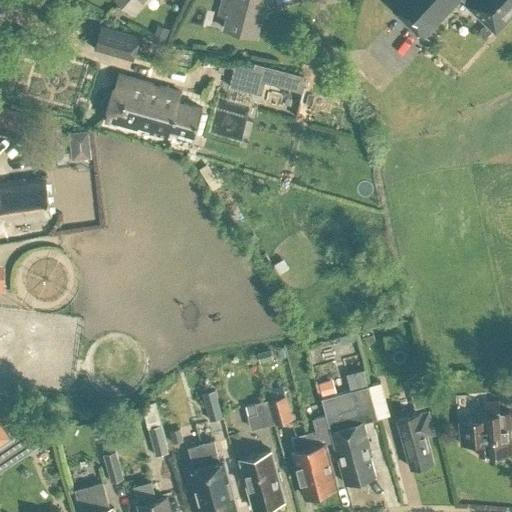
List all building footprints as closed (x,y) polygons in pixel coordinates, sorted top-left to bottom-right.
[(119,0),(135,13),(147,0),(146,0),(119,0)] [(220,0),(217,14),(227,17),(225,27),(257,35),(264,11),(261,11),(263,4),(269,5),(270,0),(220,0)] [(511,14),(511,0),(392,0),(390,3),(425,36),(458,0),(463,0),(496,31),(511,14)] [(152,39),(164,43),(170,28),(158,23),(152,39)] [(133,58),(140,35),(101,24),(94,47),(133,58)] [(236,61),(230,85),(248,90),(254,65),(236,61)] [(292,81),(291,87),(303,90),(305,82),(306,78),(304,78),(304,74),(295,71),(292,81)] [(180,90),(118,72),(105,118),(167,136),(170,127),(194,134),(202,106),(178,99),(180,90)] [(3,106),(0,118),(0,132),(21,138),(28,114),(3,106)] [(89,129),(69,131),(72,158),(92,156),(89,129)] [(0,233),(8,232),(5,220),(53,212),(46,175),(24,179),(24,177),(0,181),(0,233)] [(0,284),(11,287),(14,266),(0,264),(0,284)] [(271,347),(257,351),(260,361),(274,357),(271,347)] [(333,378),(319,382),(322,394),(336,390),(333,378)] [(351,388),(324,395),(328,413),(335,439),(346,481),(347,481),(349,483),(351,482),(356,481),(356,478),(376,473),(371,453),(373,450),(372,446),(374,444),(373,439),(369,437),(365,420),(371,418),(378,416),(369,383),(368,384),(351,388)] [(224,417),(215,388),(202,391),(209,420),(224,417)] [(269,398),(276,421),(291,417),(285,394),(269,398)] [(276,421),(269,398),(246,405),(252,428),(276,421)] [(460,444),(479,442),(480,453),(491,453),(492,456),(504,455),(504,452),(511,451),(511,418),(511,410),(500,410),(500,399),(487,399),(488,411),(477,412),(477,418),(459,420),(460,444)] [(398,416),(401,429),(411,465),(433,459),(427,434),(436,432),(429,407),(398,416)] [(317,429),(306,431),(310,446),(308,446),(310,454),(312,453),(318,472),(323,490),(337,486),(325,442),(335,439),(328,413),(314,417),(317,429)] [(0,425),(10,440),(0,445),(0,448),(10,464),(42,443),(41,438),(36,422),(32,422),(3,420),(0,421),(0,425)] [(162,423),(148,427),(155,453),(169,449),(162,423)] [(0,445),(10,440),(0,425),(0,445)] [(170,433),(172,442),(183,439),(181,430),(170,433)] [(310,446),(306,431),(292,436),(296,450),(294,450),(306,495),(323,490),(318,472),(312,453),(310,454),(308,446),(310,446)] [(215,437),(203,441),(222,511),(236,511),(241,511),(235,492),(236,481),(232,480),(226,457),(221,458),(215,437)] [(222,511),(203,441),(190,444),(196,465),(192,467),(198,491),(196,494),(201,502),(203,511),(222,511)] [(111,480),(124,476),(116,449),(103,453),(111,480)] [(278,471),(272,449),(242,457),(255,507),(286,499),(281,481),(284,480),(281,470),(278,471)] [(157,497),(152,479),(137,484),(142,501),(141,501),(143,511),(172,511),(167,494),(157,497)] [(111,507),(104,481),(78,488),(84,511),(117,511),(116,506),(111,507)]
